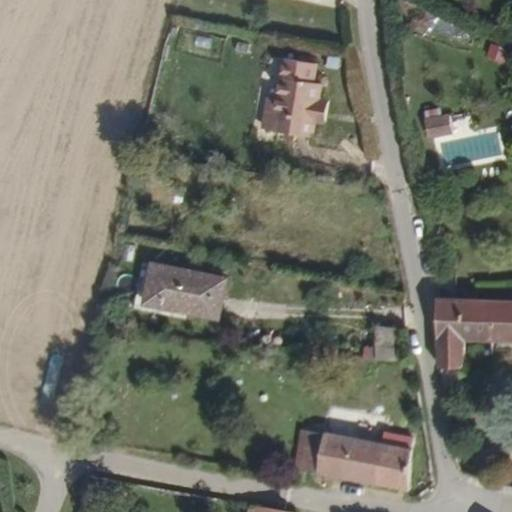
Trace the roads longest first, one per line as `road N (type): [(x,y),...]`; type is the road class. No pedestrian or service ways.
road 1 (residential): [(447,507),(418,286),(371,97),(360,0)]
road 2 (residential): [(447,507),(261,488)]
